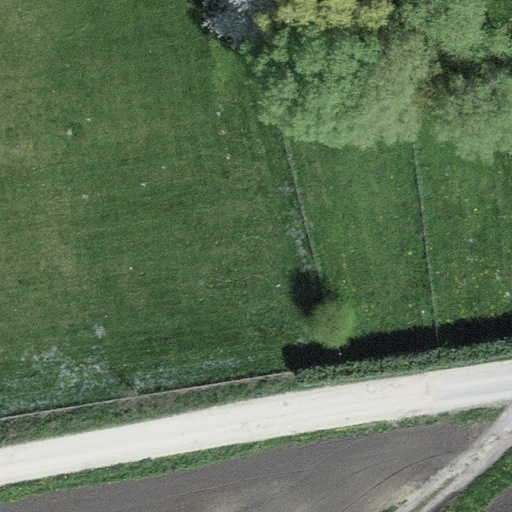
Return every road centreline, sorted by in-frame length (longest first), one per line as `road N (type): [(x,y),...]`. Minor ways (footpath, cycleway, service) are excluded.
road 1 (track): [(511,383),(0,471)]
road 2 (track): [(414,511),(511,426)]
